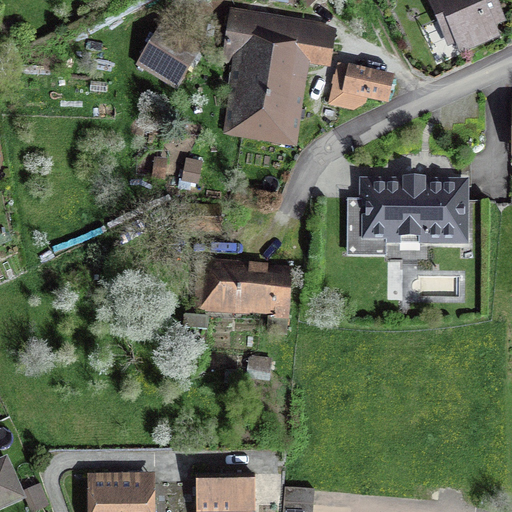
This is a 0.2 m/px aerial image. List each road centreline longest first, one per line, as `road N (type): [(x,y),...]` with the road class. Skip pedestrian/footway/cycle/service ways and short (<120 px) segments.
road 1 (residential): [(295,268),(294,204),(315,158),(511,59)]
road 2 (residential): [(62,511),(52,476),(59,465),(213,460)]
